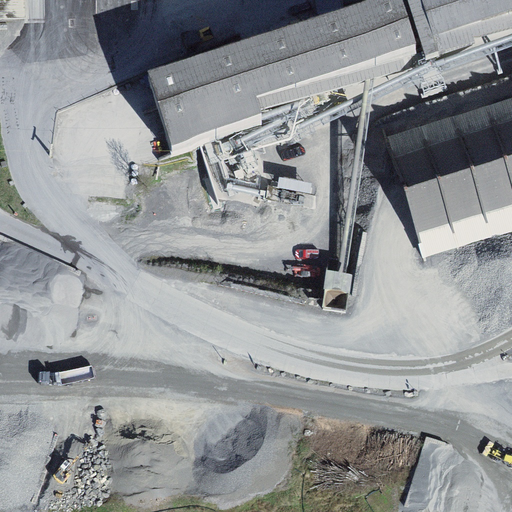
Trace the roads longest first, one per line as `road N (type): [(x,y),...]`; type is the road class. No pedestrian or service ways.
road 1 (trunk): [(0,160),(74,237),(163,353),(252,511)]
road 2 (unknown): [(323,368),(392,136),(414,95)]
